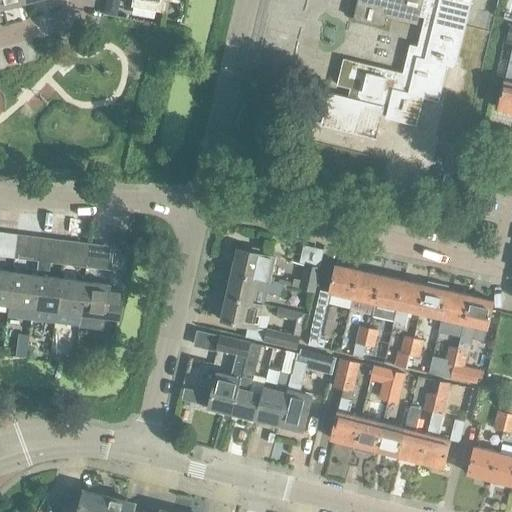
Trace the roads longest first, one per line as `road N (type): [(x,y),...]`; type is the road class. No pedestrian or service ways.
road 1 (residential): [(511,211),(498,265),(199,206)]
road 2 (unclassified): [(146,451),(199,206)]
road 3 (unclassified): [(199,206),(248,0)]
road 4 (residential): [(199,206),(0,198)]
road 5 (unclassified): [(0,454),(53,441),(146,451)]
road 6 (unclassified): [(146,451),(265,485)]
